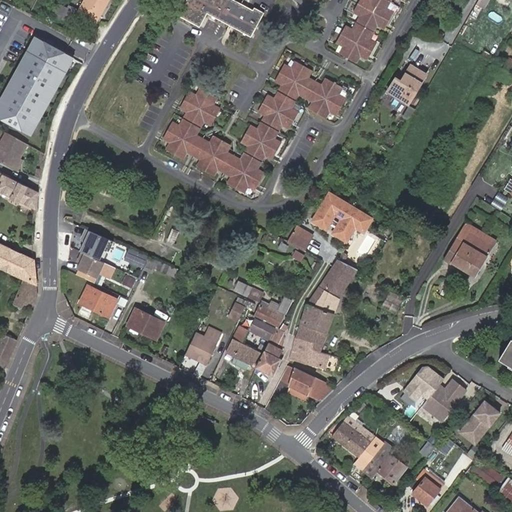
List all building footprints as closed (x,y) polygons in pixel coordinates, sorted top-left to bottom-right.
[(90,0),(81,16),(95,25),(111,0),(90,0)] [(205,14),(226,25),(238,4),(230,0),(186,0),(185,3),(178,0),(175,0),(169,12),(193,25),(197,18),(202,20),(205,14)] [(359,0),(352,12),(359,16),(351,29),(345,26),(336,43),(342,46),(338,54),(355,64),(359,56),(365,60),(367,57),(350,48),(379,0),(359,0)] [(379,0),(350,48),(367,57),(375,43),(368,39),(376,26),(382,29),(392,12),(385,9),(390,0),(379,0)] [(485,10),(491,0),(482,0),(479,6),(485,10)] [(238,4),(226,25),(249,37),(261,14),(253,9),(251,11),(238,4)] [(68,29),(76,14),(62,6),(54,22),(68,29)] [(197,18),(193,25),(198,28),(202,20),(197,18)] [(29,128),(33,131),(38,124),(33,121),(38,113),(42,115),(51,100),(47,97),(56,80),(61,83),(74,60),(36,37),(22,61),(26,63),(16,79),(12,77),(3,93),(8,95),(3,104),(0,101),(0,123),(24,137),(29,128)] [(507,70),(511,62),(511,60),(508,58),(502,67),(507,70)] [(264,117),(256,130),(249,126),(240,143),(247,146),(239,159),(224,150),(228,143),(209,132),(205,139),(193,132),(200,119),(207,123),(216,107),(209,103),(213,96),(196,86),(192,93),(185,90),(176,106),(183,109),(175,122),(169,118),(159,136),(166,140),(161,147),(178,157),(183,150),(195,157),(191,165),(209,175),(214,168),(227,175),(222,183),(239,193),(244,186),(254,191),(264,173),(257,169),(264,157),(271,161),(280,144),(274,140),(282,127),(288,131),(297,114),(292,110),(299,98),(311,105),(307,112),(323,122),(327,115),(334,118),(343,101),(337,97),(340,91),(324,81),(320,88),(306,80),(310,73),(294,64),(290,71),(283,67),(273,84),(280,88),(273,100),(266,96),(257,113),(264,117)] [(395,81),(387,93),(407,106),(425,77),(410,68),(400,84),(395,81)] [(0,139),(0,163),(12,169),(16,161),(24,145),(3,134),(0,139)] [(34,205),(37,193),(35,192),(3,176),(0,181),(0,192),(11,198),(10,199),(17,202),(18,201),(33,209),(34,205)] [(370,219),(328,193),(311,221),(324,230),(329,222),(336,226),(331,234),(340,239),(348,224),(362,233),(370,219)] [(449,262),(450,260),(462,241),(467,233),(490,247),(495,240),(465,222),(443,258),(449,262)] [(295,226),(287,240),(305,248),(309,242),(299,236),(302,230),(295,226)] [(257,231),(249,227),(245,236),(253,240),(257,231)] [(177,232),(170,229),(165,241),(172,244),(177,232)] [(97,260),(107,239),(86,230),(82,240),(84,241),(79,252),(80,253),(97,260)] [(462,241),(450,260),(462,267),(464,263),(476,271),(485,255),(490,247),(467,233),(462,241)] [(305,248),(287,240),(287,241),(304,251),(305,248)] [(286,246),(280,242),(276,248),(282,251),(286,246)] [(0,247),(0,269),(24,279),(34,284),(33,272),(32,261),(0,247)] [(137,268),(142,256),(123,248),(118,260),(137,268)] [(302,255),(293,250),(290,256),(299,261),(302,255)] [(94,279),(102,262),(97,260),(80,253),(77,259),(80,261),(75,270),(94,279)] [(137,268),(137,269),(147,273),(150,267),(152,261),(142,256),(137,268)] [(153,259),(152,261),(150,267),(176,278),(179,270),(153,259)] [(304,304),(296,336),(303,338),(301,344),(319,349),(321,342),(337,298),(336,297),(356,269),(336,259),(304,304)] [(464,263),(462,267),(474,274),(476,271),(464,263)] [(190,278),(184,276),(182,282),(188,284),(190,278)] [(34,284),(24,279),(13,305),(28,312),(35,295),(34,284)] [(264,291),(239,280),(234,290),(260,301),(264,291)] [(401,297),(404,291),(391,285),(388,291),(401,297)] [(83,286),(80,293),(84,295),(79,305),(105,317),(112,300),(83,286)] [(392,313),(401,297),(388,291),(380,307),(392,313)] [(84,295),(80,293),(76,303),(79,305),(84,295)] [(260,303),(254,315),(276,327),(282,315),(277,312),(278,309),(283,312),(289,300),(282,296),(278,305),(269,300),(267,304),(266,307),(260,303)] [(239,307),(242,301),(236,298),(233,304),(239,307)] [(233,320),(239,307),(233,304),(226,316),(233,320)] [(160,321),(133,309),(131,308),(127,315),(131,317),(127,327),(153,339),(160,321)] [(247,363),(256,367),(268,343),(276,327),(254,315),(251,313),(244,327),(241,333),(236,342),(231,339),(222,356),(232,362),(235,357),(238,358),(247,363)] [(131,317),(127,315),(123,325),(127,327),(131,317)] [(241,333),(244,327),(239,324),(235,331),(241,333)] [(190,333),(189,335),(187,339),(209,350),(212,343),(217,331),(207,326),(202,338),(190,333)] [(280,349),(283,333),(278,328),(276,327),(268,343),(280,349)] [(235,331),(231,339),(236,342),(241,333),(235,331)] [(0,370),(3,372),(16,342),(0,335),(0,370)] [(325,368),(329,352),(319,349),(301,344),(303,338),(296,336),(290,358),(325,368)] [(187,339),(181,354),(203,363),(209,350),(187,339)] [(511,340),(511,339),(499,359),(511,366),(511,340)] [(268,343),(256,367),(271,375),(280,358),(277,357),(281,350),(280,349),(268,343)] [(232,362),(245,368),(247,363),(238,358),(235,357),(232,362)] [(440,385),(444,380),(419,360),(398,387),(416,401),(421,394),(428,399),(440,385)] [(286,386),(294,370),(285,366),(278,382),(286,386)] [(318,400),(329,389),(322,384),(322,383),(294,370),(286,386),(306,395),(318,400)] [(442,422),(467,391),(453,380),(445,390),(440,385),(428,399),(423,406),(442,422)] [(303,401),(306,395),(286,386),(284,392),(303,401)] [(490,406),(484,401),(462,428),(478,440),(499,413),(493,408),(492,410),(489,408),(490,406)] [(387,423),(391,426),(397,417),(394,414),(387,423)] [(373,436),(360,425),(353,420),(347,415),(332,436),(359,456),(373,436)] [(478,440),(462,428),(459,432),(474,445),(478,440)] [(511,455),(511,434),(503,449),(511,455)] [(379,441),(373,436),(359,456),(365,460),(379,441)] [(389,453),(393,448),(387,443),(375,458),(372,456),(364,466),(363,465),(358,473),(367,480),(376,469),(393,483),(406,466),(399,460),(389,453)] [(399,460),(406,466),(411,461),(403,454),(399,460)] [(480,459),(478,462),(483,466),(481,468),(498,481),(502,476),(480,459)] [(483,466),(478,462),(472,471),(495,489),(500,483),(498,481),(481,468),(483,466)] [(428,474),(423,470),(416,479),(420,482),(411,493),(426,505),(439,490),(424,478),(428,474)] [(439,490),(442,486),(428,474),(424,478),(439,490)] [(499,493),(510,480),(508,478),(498,492),(499,493)] [(511,481),(510,480),(499,493),(511,502),(511,481)] [(481,511),(479,511),(478,511),(459,496),(446,511),(481,511)]
